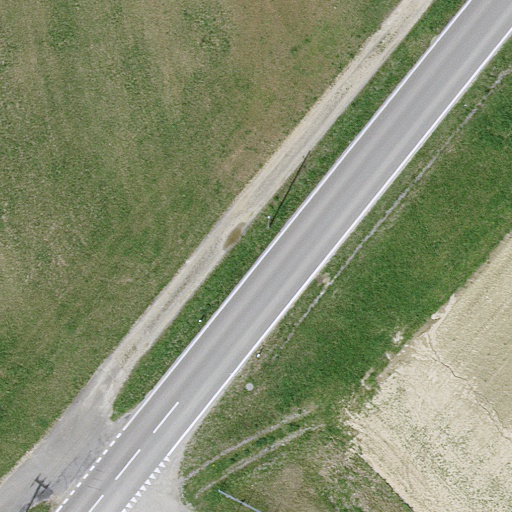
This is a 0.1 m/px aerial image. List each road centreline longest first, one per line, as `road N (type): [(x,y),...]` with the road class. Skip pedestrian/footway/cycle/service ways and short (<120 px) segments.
road 1 (tertiary): [(511,8),(145,467)]
road 2 (track): [(66,422),(402,0)]
road 3 (unclassified): [(145,467),(66,422),(0,506)]
